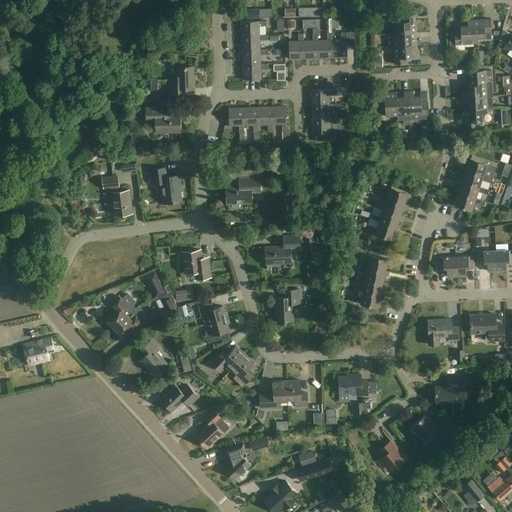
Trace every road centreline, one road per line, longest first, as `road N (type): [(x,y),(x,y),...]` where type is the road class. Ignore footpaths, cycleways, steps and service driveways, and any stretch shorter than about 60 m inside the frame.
road 1 (residential): [(231,511),(44,307)]
road 2 (residential): [(386,354),(271,357),(237,261),(202,223)]
road 3 (residential): [(202,223),(79,242),(44,307)]
road 4 (residential): [(219,98),(200,144),(202,223)]
